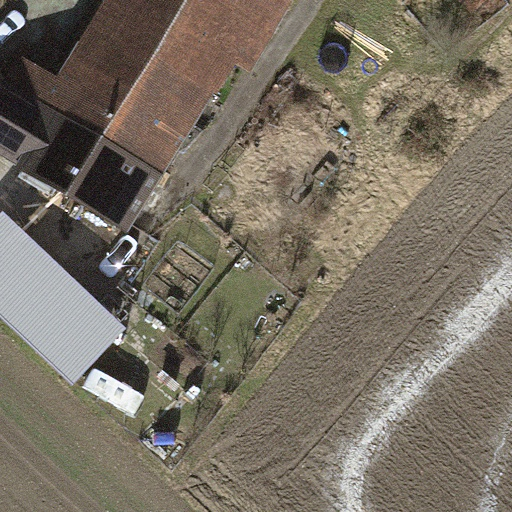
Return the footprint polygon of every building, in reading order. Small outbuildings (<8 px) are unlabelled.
[(292,0),(104,0),(50,81),(164,158),(225,67),(241,77),(292,0)] [(0,150),(117,228),(164,158),(50,81),(21,63),(5,87),(0,83),(0,150)] [(314,132),(350,163),(375,134),(338,103),(314,132)] [(0,317),(71,381),(108,340),(0,242),(0,317)] [(100,406),(139,441),(155,423),(116,388),(100,406)]
